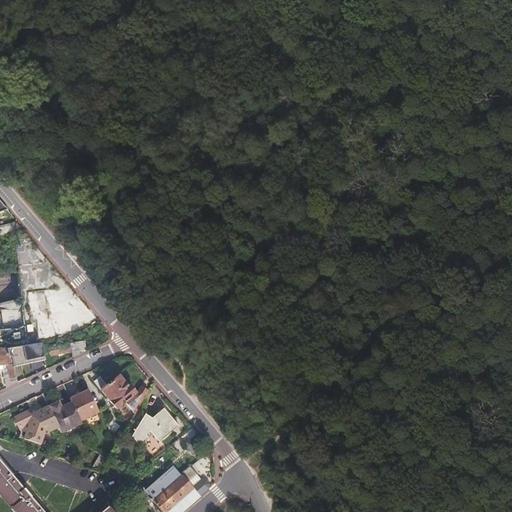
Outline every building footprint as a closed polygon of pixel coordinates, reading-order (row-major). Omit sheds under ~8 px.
[(0,213),(8,211),(0,201),(0,213)] [(65,289),(27,293),(29,309),(67,305),(65,289)] [(87,341),(78,343),(80,352),(89,350),(87,341)] [(49,347),(49,343),(42,344),(44,355),(50,355),(49,347)] [(71,345),(72,353),(73,358),(80,355),(80,352),(78,343),(71,345)] [(44,355),(42,344),(32,345),(32,346),(17,348),(17,352),(17,361),(41,359),(41,355),(44,355)] [(50,355),(72,353),(71,345),(49,347),(50,355)] [(9,356),(8,347),(0,347),(0,366),(8,365),(10,374),(8,378),(10,388),(17,384),(14,368),(12,355),(9,356)] [(22,367),(14,368),(17,384),(26,380),(22,367)] [(100,378),(94,383),(115,411),(135,395),(127,386),(125,387),(119,379),(107,386),(100,378)] [(127,407),(136,413),(148,395),(140,390),(132,403),(127,407)] [(71,405),(79,423),(89,419),(90,416),(97,412),(88,391),(69,400),(71,404),(71,405)] [(55,422),(51,412),(49,408),(48,407),(47,404),(40,408),(39,407),(15,419),(21,433),(19,439),(41,446),(42,444),(45,435),(47,435),(50,434),(50,432),(59,429),(55,422)] [(61,435),(66,433),(70,431),(81,427),(79,423),(71,405),(71,404),(64,407),(60,408),(58,404),(49,408),(51,412),(55,422),(59,429),(61,435)] [(144,415),(130,437),(138,446),(147,438),(144,435),(149,431),(159,442),(178,426),(163,409),(152,419),(144,415)] [(123,421),(128,426),(131,421),(126,418),(123,421)] [(68,456),(49,449),(47,455),(67,462),(81,467),(75,453),(68,456)] [(40,511),(0,465),(0,496),(13,511),(111,511),(108,508),(103,511),(40,511)] [(191,467),(181,475),(192,488),(202,479),(191,467)] [(176,468),(147,493),(162,511),(180,511),(198,497),(208,488),(209,484),(206,479),(202,479),(192,488),(181,475),(176,468)]
